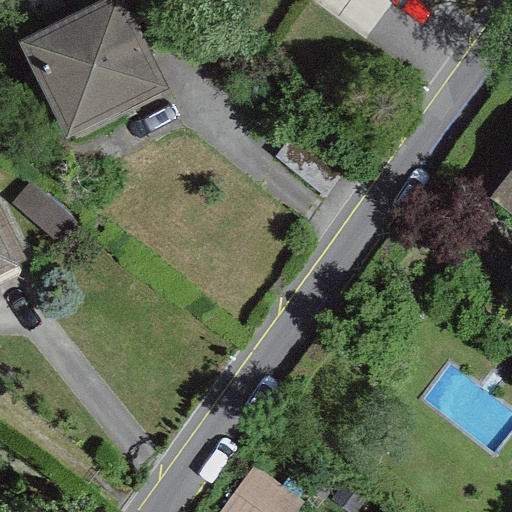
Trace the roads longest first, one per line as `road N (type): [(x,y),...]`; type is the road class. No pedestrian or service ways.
road 1 (residential): [(162,511),(511,21)]
road 2 (unknown): [(412,158),(511,248)]
